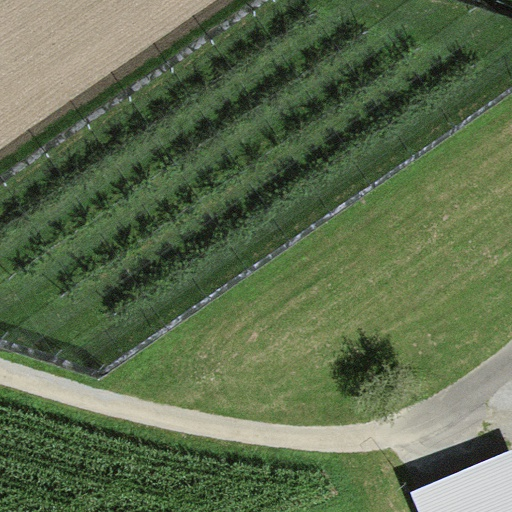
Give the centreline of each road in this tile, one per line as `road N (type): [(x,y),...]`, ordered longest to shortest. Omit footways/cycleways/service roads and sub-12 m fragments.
road 1 (track): [(0,365),(182,421),(356,442),(383,436)]
road 2 (unclassified): [(383,436),(464,397),(511,356)]
